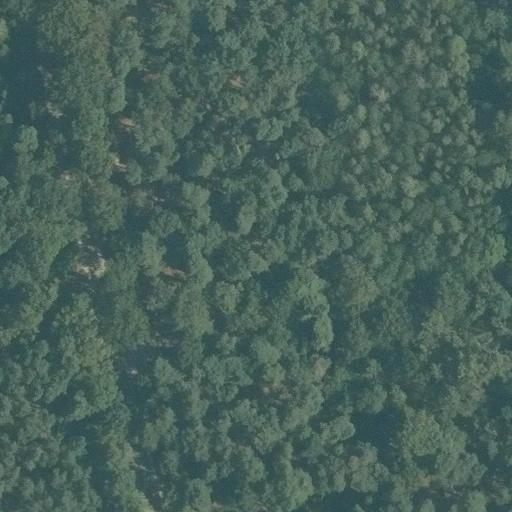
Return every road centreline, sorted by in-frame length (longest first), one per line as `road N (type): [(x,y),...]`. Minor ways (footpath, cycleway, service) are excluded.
road 1 (unclassified): [(117,356),(511,281)]
road 2 (unclassified): [(117,356),(43,0)]
road 3 (unclassified): [(154,511),(117,356)]
